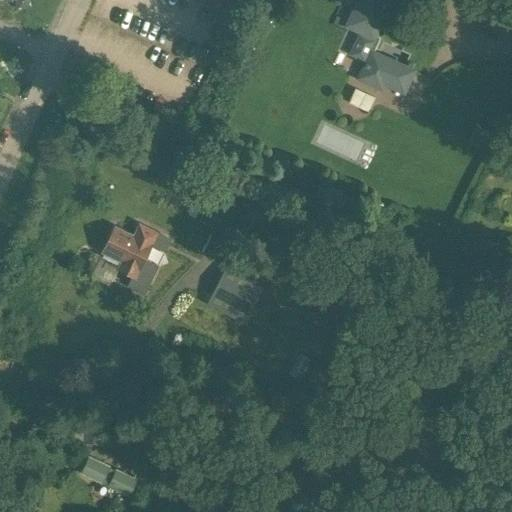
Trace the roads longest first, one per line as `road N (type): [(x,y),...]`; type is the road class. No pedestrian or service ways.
road 1 (track): [(511,296),(44,74)]
road 2 (unclassified): [(0,177),(80,0)]
